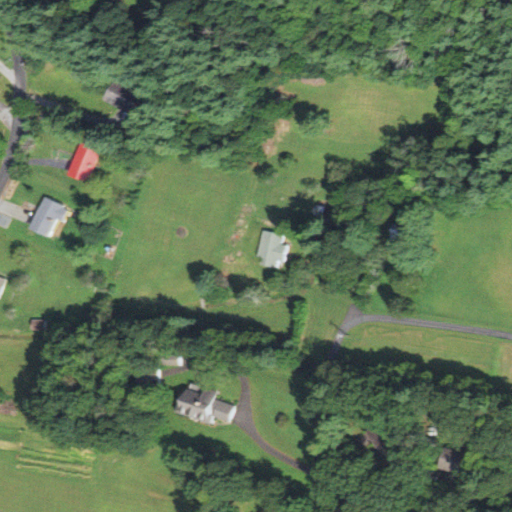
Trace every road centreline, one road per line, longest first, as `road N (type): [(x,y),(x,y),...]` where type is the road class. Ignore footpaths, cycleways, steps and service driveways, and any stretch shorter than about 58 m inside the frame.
road 1 (residential): [(511,337),(372,317),(344,327),(327,376),(339,511)]
road 2 (residential): [(0,180),(19,111),(18,56),(0,2)]
